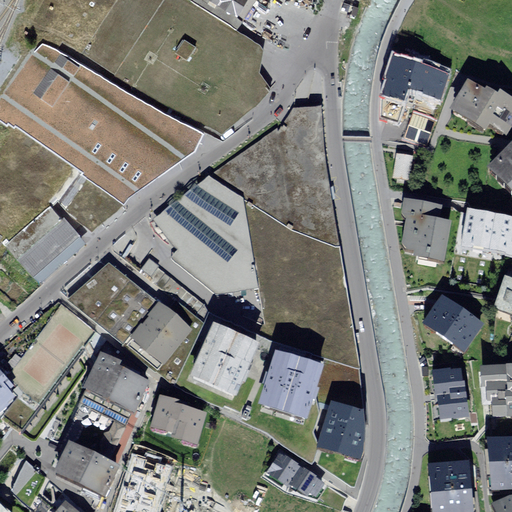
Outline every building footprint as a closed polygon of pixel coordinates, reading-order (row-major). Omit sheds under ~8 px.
[(260,103),(271,88),(258,71),(265,48),(190,0),(79,0),(59,34),(83,53),(134,90),(222,133),(260,103)] [(193,153),(203,133),(167,116),(56,50),(42,45),(34,53),(0,106),(0,121),(6,126),(8,124),(14,129),(15,127),(82,173),(81,175),(123,205),(129,198),(193,153)] [(381,101),(432,115),(443,76),(393,62),(381,101)] [(463,85),(445,117),(483,139),(489,129),(506,139),(511,129),(511,104),(496,95),(494,99),(484,93),(482,96),(463,85)] [(324,148),(321,101),(313,101),(301,101),(293,101),(277,124),(210,176),(242,196),(291,224),(339,240),(324,148)] [(431,122),(410,116),(403,140),(425,146),(431,122)] [(486,176),(511,199),(511,151),(509,150),(486,176)] [(409,180),(412,158),(396,156),(393,177),(409,180)] [(216,291),(259,285),(242,196),(210,176),(181,204),(155,225),(168,243),(176,248),(170,256),(216,291)] [(291,224),(242,196),(259,285),(265,323),(357,364),(339,240),(291,224)] [(441,264),(448,226),(438,224),(442,209),(404,202),(399,219),(404,222),(399,256),(441,264)] [(53,205),(7,244),(34,275),(80,236),(53,205)] [(511,258),(511,223),(464,214),(456,251),(511,263),(511,258)] [(150,259),(143,269),(154,277),(161,267),(150,259)] [(130,336),(157,301),(109,262),(67,299),(122,344),(130,336)] [(503,281),(501,280),(490,312),(511,318),(511,267),(508,266),(503,281)] [(441,296),(419,327),(460,355),(482,325),(441,296)] [(41,395),(94,323),(60,299),(10,364),(22,380),(41,395)] [(157,301),(130,336),(164,365),(193,329),(157,301)] [(259,342),(214,322),(189,379),(234,398),(259,342)] [(325,367),(275,350),(255,408),(305,425),(325,367)] [(151,381),(99,356),(80,394),(116,411),(126,416),(132,419),(151,381)] [(0,407),(13,395),(2,382),(7,379),(0,370),(0,407)] [(460,371),(429,373),(432,425),(463,423),(460,371)] [(511,419),(511,371),(478,374),(482,422),(511,419)] [(206,412),(160,399),(151,431),(197,444),(206,412)] [(359,462),(363,451),(361,415),(328,407),(317,451),(359,462)] [(114,457),(126,416),(116,411),(109,432),(105,432),(99,449),(114,457)] [(72,436),(57,467),(106,492),(122,461),(114,457),(99,449),(72,436)] [(511,438),(484,441),(489,494),(511,491),(511,438)] [(299,468),(278,456),(267,476),(287,488),(299,468)] [(15,486),(25,463),(16,459),(6,482),(15,486)] [(11,487),(19,493),(38,469),(30,463),(11,487)] [(426,469),(429,511),(469,511),(466,466),(426,469)] [(299,468),(287,488),(308,501),(320,481),(299,468)] [(89,511),(67,490),(46,511),(89,511)] [(0,511),(10,511),(14,509),(0,496),(0,511)] [(511,511),(511,497),(490,508),(492,511),(511,511)]
